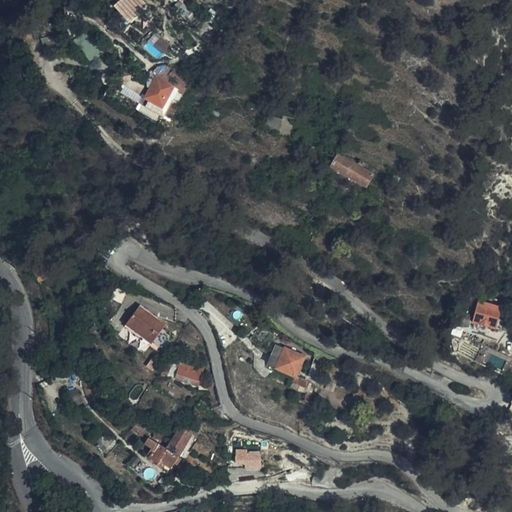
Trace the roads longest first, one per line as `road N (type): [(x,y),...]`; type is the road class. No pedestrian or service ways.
road 1 (residential): [(458,511),(432,497),(402,460),(376,452),(329,455),(231,413),(201,321),(121,271),(122,253),(254,300),(335,352),(353,352),(468,400),(487,405),(497,397),(490,385),(391,340),(284,246),(237,227),(128,156),(79,114),(31,37),(20,0)]
road 2 (residential): [(128,511),(265,488),(384,490),(422,511)]
road 3 (unclassified): [(21,440),(26,325),(0,266)]
